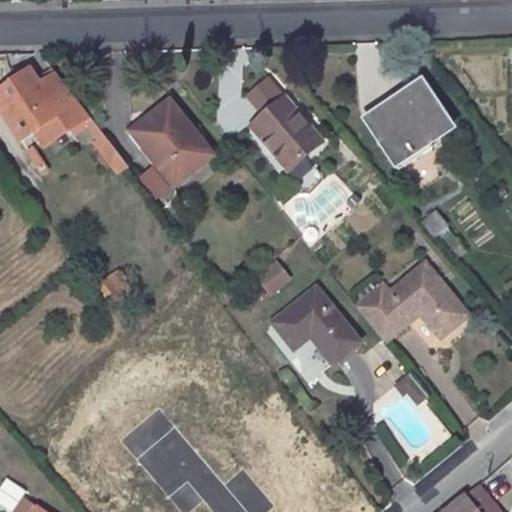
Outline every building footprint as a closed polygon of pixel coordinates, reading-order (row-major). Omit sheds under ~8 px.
[(0,87),(0,100),(5,108),(0,112),(0,113),(20,142),(34,133),(59,115),(68,128),(69,130),(88,117),(53,73),(38,84),(35,79),(28,69),(0,87)] [(38,84),(53,73),(50,69),(35,79),(38,84)] [(267,78),(247,95),(263,115),(250,126),(288,171),(321,143),(267,78)] [(416,152),(429,144),(451,129),(420,83),(390,102),(394,108),(368,125),(398,171),(420,157),(416,152)] [(179,182),(211,156),(168,103),(139,126),(152,142),(143,149),(162,173),(168,168),(179,182)] [(34,133),(43,145),(68,128),(59,115),(34,133)] [(69,130),(74,137),(86,129),(96,142),(103,137),(88,117),(69,130)] [(130,132),(143,149),(152,142),(139,126),(130,132)] [(416,152),(420,157),(432,149),(429,144),(416,152)] [(162,173),(173,187),(179,182),(168,168),(162,173)] [(435,212),(421,223),(435,238),(447,227),(435,212)] [(270,297),(292,279),(277,261),(255,279),(270,297)] [(355,307),(383,341),(421,311),(427,318),(424,320),(438,338),(465,315),(424,264),(388,293),(382,285),(355,307)] [(332,364),(359,344),(316,289),(272,323),(293,350),(310,337),(332,364)] [(308,381),(330,364),(311,340),(303,346),(307,352),(294,363),(308,381)] [(511,354),(493,371),(511,394),(511,354)] [(426,396),(409,375),(395,386),(402,395),(406,392),(416,404),(426,396)] [(115,461),(155,428),(132,399),(61,455),(101,503),(130,481),(115,461)] [(463,496),(476,511),(500,511),(478,485),(463,496)] [(476,511),(463,496),(443,511),(442,511),(476,511)] [(39,511),(25,501),(16,511),(39,511)]
